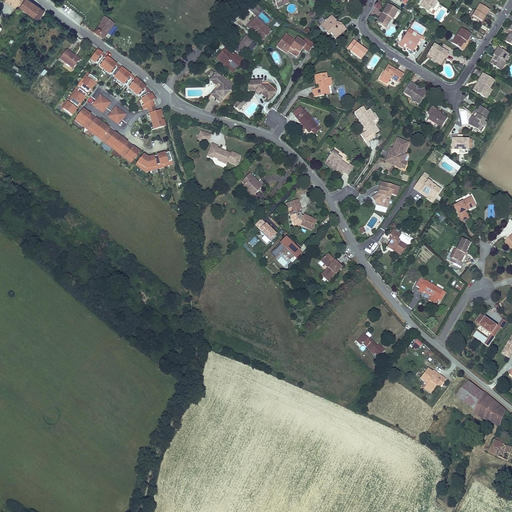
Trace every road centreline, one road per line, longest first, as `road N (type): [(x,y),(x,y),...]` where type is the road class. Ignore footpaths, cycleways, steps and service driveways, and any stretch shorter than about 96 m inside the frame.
road 1 (residential): [(511,1),(450,88),(364,32),(371,0)]
road 2 (residential): [(41,0),(161,93)]
road 3 (residential): [(355,250),(437,345)]
road 4 (residential): [(161,93),(186,111),(273,139)]
